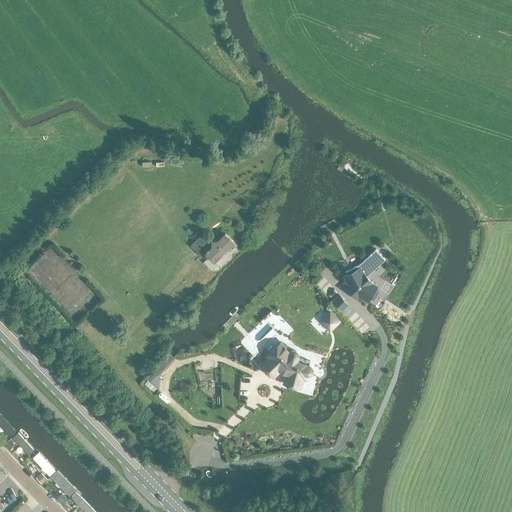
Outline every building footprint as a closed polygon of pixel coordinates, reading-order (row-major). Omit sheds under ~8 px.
[(206,253),(214,262),(235,242),(226,233),(218,240),(212,240),(212,246),(211,247),(200,236),(191,245),(202,257),(206,253)] [(369,298),(374,301),(379,292),(375,289),(377,286),(372,283),(372,282),(367,276),(375,269),(386,259),(376,249),(359,264),(346,271),(348,274),(345,276),(350,285),(347,288),(356,297),(359,295),(368,300),(369,298)] [(334,300),(342,310),(348,304),(340,295),(334,300)] [(330,312),(321,321),(330,330),(339,321),(330,312)] [(164,369),(174,358),(174,357),(168,352),(167,352),(166,353),(165,356),(145,377),(159,389),(159,377),(159,376),(157,374),(163,367),(164,369)] [(291,361),(290,363),(285,358),(274,368),(292,386),(299,379),(302,381),(304,382),(307,383),(304,394),(319,398),(322,388),(324,389),(326,385),(327,385),(328,385),(329,384),(330,384),(330,383),(331,383),(331,382),(332,381),(332,380),(332,379),(331,378),(330,377),(330,376),(329,376),(328,375),(329,371),(327,371),(317,368),(317,367),(318,366),(318,365),(318,364),(317,363),(317,362),(316,362),(315,361),(314,360),(313,360),(312,361),(311,361),(310,361),(309,362),(309,363),(300,353),(298,355),(296,355),(295,356),(294,357),(293,359),(292,360),(291,361)] [(12,437),(27,451),(31,446),(17,432),(12,437)] [(9,450),(15,444),(10,439),(4,444),(9,450)] [(33,457),(47,471),(52,465),(38,452),(33,457)] [(51,476),(65,490),(70,484),(55,471),(51,476)] [(36,477),(42,483),(47,478),(42,472),(36,477)] [(71,497),(86,511),(91,506),(76,492),(71,497)] [(68,499),(62,493),(56,499),(62,504),(66,501),(68,499)]
